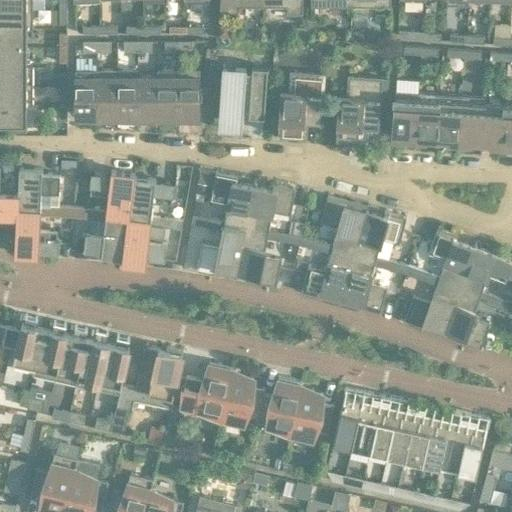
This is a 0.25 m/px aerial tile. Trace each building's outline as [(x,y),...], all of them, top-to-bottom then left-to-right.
[(32,0),(0,0),(0,8),(32,8),(32,0)] [(58,0),(59,8),(67,8),(66,0),(58,0)] [(239,6),(262,6),(262,0),(219,0),(218,13),(239,13),(239,6)] [(262,0),(262,6),(286,6),(286,13),(302,13),(302,0),(262,0)] [(0,27),(32,27),(32,8),(0,8),(0,27)] [(219,26),(219,35),(227,35),(227,31),(224,27),(219,26)] [(306,26),(296,26),(296,37),(306,38),(306,26)] [(32,29),(32,27),(0,27),(0,46),(26,46),(26,29),(32,29)] [(406,37),(423,38),(424,31),(407,30),(406,37)] [(441,32),(424,31),(423,38),(440,39),(441,32)] [(449,40),(466,41),(467,34),(450,33),(449,40)] [(484,35),(467,34),(466,41),(484,42),(484,35)] [(492,43),(510,44),(510,37),(493,36),(492,43)] [(83,51),(96,51),(96,40),(83,40),(83,51)] [(110,40),(96,40),(96,51),(110,51),(110,40)] [(124,51),(137,51),(137,40),(123,40),(124,51)] [(151,40),(137,40),(137,51),(151,51),(151,40)] [(178,51),(178,40),(164,40),(164,51),(178,51)] [(192,40),(178,40),(178,51),(192,51),(192,40)] [(420,53),(421,46),(404,45),(403,52),(420,53)] [(0,65),(32,66),(32,64),(26,64),(26,46),(0,46),(0,65)] [(438,47),(421,46),(420,53),(438,54),(438,47)] [(446,55),(464,56),(464,49),(447,48),(446,55)] [(481,50),(464,49),(464,56),(481,57),(481,50)] [(489,58),(507,59),(507,52),(490,51),(489,58)] [(0,84),(32,85),(32,66),(0,65),(0,84)] [(242,121),(243,110),(249,111),(248,115),(264,116),(268,66),(252,65),(251,71),(245,70),(246,68),(222,67),(220,106),(219,119),(242,121)] [(96,68),(75,68),(75,114),(96,114),(96,68)] [(117,68),(96,68),(96,114),(117,114),(117,68)] [(137,114),(137,75),(118,75),(118,68),(117,68),(117,114),(137,114)] [(156,75),(137,75),(137,114),(158,114),(158,68),(156,68),(156,75)] [(178,114),(178,68),(158,68),(158,114),(178,114)] [(200,68),(178,68),(178,114),(200,114),(200,100),(203,100),(203,86),(200,86),(200,68)] [(281,92),(278,134),(306,136),(307,121),(321,122),(324,74),(290,71),(289,92),(281,92)] [(335,138),(350,139),(364,140),(365,125),(378,126),(382,78),(348,75),(347,96),(338,96),(335,138)] [(212,80),(209,105),(220,106),(221,81),(212,80)] [(0,84),(0,104),(32,104),(32,85),(0,84)] [(392,136),(415,138),(418,91),(395,90),(392,136)] [(439,93),(418,91),(415,138),(425,138),(425,141),(435,142),(436,142),(439,93)] [(461,94),(439,93),(436,142),(437,142),(437,139),(458,141),(461,94)] [(478,145),(479,145),(482,96),(461,94),(458,141),(468,141),(468,144),(478,145)] [(484,96),(482,96),(479,145),(480,145),(480,142),(501,144),(504,103),(483,102),(484,96)] [(511,103),(504,103),(501,144),(511,144),(511,147),(511,146),(511,103)] [(32,104),(0,104),(0,124),(10,125),(10,131),(26,131),(26,106),(32,105),(32,104)] [(19,166),(18,185),(17,208),(40,209),(40,214),(56,215),(56,205),(49,204),(50,190),(59,191),(60,173),(42,172),(42,168),(19,166)] [(17,208),(18,185),(0,184),(0,174),(0,170),(0,169),(0,215),(16,216),(17,208)] [(128,217),(133,173),(111,170),(110,177),(92,175),(90,193),(108,195),(106,209),(106,214),(128,217)] [(222,228),(223,224),(246,228),(255,181),(254,181),(254,184),(236,181),(237,176),(215,171),(210,199),(211,199),(211,198),(228,201),(224,219),(209,216),(207,225),(222,228)] [(167,216),(151,214),(153,200),(171,202),(173,184),(155,182),(155,178),(134,176),(134,173),(133,173),(128,217),(150,219),(150,224),(164,226),(166,226),(167,216)] [(255,181),(246,228),(268,232),(269,228),(272,210),(289,213),(289,214),(290,215),(295,187),(273,182),(272,188),(255,185),(255,181)] [(198,182),(196,192),(206,194),(208,184),(198,182)] [(330,252),(332,247),(354,253),(366,207),(365,210),(348,206),(349,200),(327,194),(320,222),(321,222),(321,221),(338,226),(333,243),(317,239),(315,248),(330,252)] [(73,215),(73,205),(56,205),(56,215),(73,215)] [(89,217),(90,207),(73,205),(73,215),(89,217)] [(106,214),(106,209),(90,207),(89,217),(105,219),(103,233),(85,231),(83,249),(101,251),(101,255),(122,258),(122,261),(123,261),(128,217),(106,214)] [(367,207),(366,207),(354,253),(375,259),(377,255),(381,238),(398,242),(397,243),(399,243),(406,216),(384,210),(383,215),(366,211),(367,207)] [(40,209),(17,208),(16,216),(14,252),(38,253),(38,246),(56,247),(57,229),(39,228),(40,214),(40,209)] [(191,222),(207,225),(209,216),(192,213),(191,222)] [(167,216),(166,226),(181,228),(183,218),(167,216)] [(150,224),(150,219),(128,217),(123,261),(145,263),(146,256),(164,259),(166,241),(162,240),(164,226),(150,224)] [(223,224),(222,228),(219,246),(202,243),(203,242),(201,241),(196,269),(218,274),(219,268),(237,272),(236,275),(237,275),(246,228),(223,224)] [(436,284),(438,279),(459,287),(475,241),(474,245),(457,239),(459,234),(438,226),(428,253),(429,253),(430,252),(445,258),(439,275),(424,269),(421,278),(436,284)] [(282,240),(284,231),(269,228),(268,232),(246,228),(237,275),(238,272),(255,275),(254,281),(276,285),(282,257),(280,257),(280,258),(264,255),(267,237),(282,240)] [(301,234),(284,231),(282,240),(299,243),(301,234)] [(317,239),(301,234),(299,243),(315,248),(317,239)] [(476,242),(475,241),(459,287),(480,294),(482,290),(488,273),(504,279),(503,280),(505,280),(511,260),(511,252),(493,246),(491,251),(475,245),(476,242)] [(341,300),(354,253),(332,247),(330,252),(326,269),(309,265),(310,264),(308,263),(301,291),(323,297),(324,291),(341,296),(340,300),(341,300)] [(375,259),(354,253),(341,300),(342,296),(359,301),(358,306),(379,313),(387,285),(386,285),(385,286),(369,281),(374,264),(390,268),(392,259),(377,255),(375,259)] [(392,259),(390,268),(406,273),(408,264),(392,259)] [(406,273),(421,278),(424,269),(408,264),(406,273)] [(443,333),(459,287),(438,279),(436,284),(430,301),(414,295),(415,294),(413,293),(404,320),(425,328),(427,323),(443,329),(442,332),(443,333)] [(480,294),(459,287),(443,333),(444,329),(461,335),(459,340),(480,348),(490,321),(489,321),(488,322),(473,316),(479,299),(494,304),(497,296),(482,290),(480,294)] [(511,303),(511,301),(497,296),(494,304),(509,310),(511,303)] [(20,328),(6,324),(2,344),(16,347),(12,362),(33,366),(32,374),(33,374),(44,327),(21,322),(20,328)] [(33,374),(54,379),(65,332),(44,327),(33,374)] [(86,337),(65,332),(54,379),(75,384),(86,337)] [(75,384),(96,389),(107,342),(86,337),(75,384)] [(166,345),(165,349),(147,345),(148,341),(146,341),(135,389),(172,397),(183,349),(166,345)] [(129,347),(107,342),(96,389),(118,394),(129,347)] [(219,420),(232,364),(209,359),(204,379),(186,375),(179,404),(220,413),(219,420)] [(255,421),(256,421),(264,387),(252,385),(254,377),(231,372),(233,365),(232,364),(219,420),(243,425),(245,414),(256,416),(255,421)] [(289,429),(288,435),(288,436),(301,380),(278,375),(273,394),(263,392),(264,387),(256,421),(289,429)] [(300,387),(302,380),(301,380),(288,436),(312,441),(314,429),(327,432),(333,403),(321,400),(323,392),(300,387)] [(26,406),(28,396),(30,390),(22,389),(19,404),(26,406)] [(344,393),(333,441),(352,446),(363,397),(344,393)] [(43,400),(28,396),(26,406),(41,409),(43,400)] [(352,446),(369,450),(380,401),(363,397),(352,446)] [(369,450),(387,454),(398,405),(380,401),(369,450)] [(387,454),(404,458),(415,409),(398,405),(387,454)] [(113,421),(111,430),(123,433),(129,409),(116,406),(112,421),(113,421)] [(51,417),(67,420),(69,411),(54,407),(51,417)] [(404,458),(422,462),(433,413),(415,409),(404,458)] [(85,414),(69,411),(67,420),(83,424),(85,414)] [(422,462),(440,466),(451,417),(433,413),(422,462)] [(27,417),(24,433),(31,435),(35,419),(27,417)] [(97,417),(95,426),(94,426),(111,430),(113,421),(112,421),(97,417)] [(440,466),(457,470),(468,421),(451,417),(440,466)] [(487,425),(468,421),(457,470),(476,474),(487,425)] [(161,441),(164,428),(150,425),(147,438),(161,441)] [(28,450),(31,435),(24,433),(20,449),(28,450)] [(135,445),(133,456),(142,459),(145,447),(135,445)] [(511,468),(511,454),(492,449),(489,463),(511,468)] [(62,511),(77,457),(54,451),(49,470),(37,466),(29,495),(42,499),(40,506),(62,511)] [(161,452),(159,459),(166,460),(168,454),(161,452)] [(78,457),(77,457),(62,511),(87,511),(89,506),(101,509),(108,479),(74,471),(78,457)] [(11,458),(7,473),(14,475),(18,459),(11,458)] [(14,475),(22,477),(25,461),(18,459),(14,475)] [(332,480),(343,483),(345,474),(326,470),(332,480)] [(143,511),(153,477),(130,471),(125,490),(112,487),(105,511),(143,511)] [(252,474),(239,471),(236,484),(249,487),(252,474)] [(267,475),(257,472),(255,480),(266,483),(267,475)] [(486,472),(483,485),(493,488),(497,475),(486,472)] [(11,491),(14,475),(7,473),(4,489),(11,491)] [(343,483),(361,487),(363,478),(345,474),(343,483)] [(22,477),(14,475),(11,491),(18,492),(22,477)] [(143,511),(180,511),(184,500),(150,491),(153,477),(143,511)] [(361,487),(379,491),(380,482),(363,478),(361,487)] [(379,491),(396,495),(398,486),(380,482),(379,491)] [(490,501),(493,488),(483,485),(479,498),(490,501)] [(414,499),(415,491),(416,490),(398,486),(396,495),(414,499)] [(414,499),(431,503),(433,494),(416,490),(415,491),(414,499)] [(234,511),(237,503),(199,493),(194,511),(234,511)] [(431,503),(449,506),(451,498),(433,494),(431,503)] [(383,511),(386,501),(375,498),(372,510),(380,511),(383,511)] [(470,502),(451,498),(449,506),(460,509),(470,502)] [(0,505),(0,511),(6,511),(8,503),(1,501),(0,505)] [(398,511),(400,505),(388,502),(386,511),(398,511)] [(13,511),(15,504),(8,503),(6,511),(13,511)]
